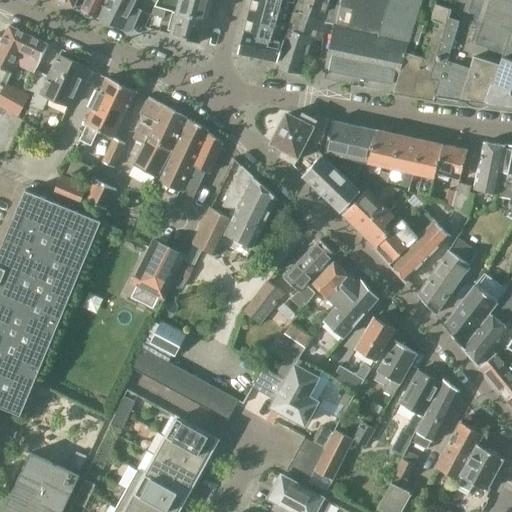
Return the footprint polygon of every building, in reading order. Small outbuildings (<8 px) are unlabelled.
[(84,0),(83,2),(80,9),(97,17),(104,0),(84,0)] [(104,0),(97,17),(123,29),(123,28),(129,31),(133,29),(136,22),(142,10),(134,7),(137,0),(104,0)] [(177,11),(206,19),(210,0),(158,0),(156,5),(166,7),(166,9),(177,11)] [(252,0),(244,32),(240,47),(244,53),(244,54),(277,60),(294,12),(298,0),(252,0)] [(332,5),(319,0),(298,0),(294,12),(326,23),(332,5)] [(319,0),(332,5),(326,23),(335,26),(326,70),(396,85),(415,24),(419,10),(422,0),(319,0)] [(435,95),(476,101),(511,105),(511,0),(454,0),(452,9),(431,79),(440,80),(435,95)] [(452,9),(436,4),(431,19),(441,22),(439,28),(435,26),(427,58),(425,67),(420,66),(412,96),(433,99),(434,95),(435,95),(440,80),(431,79),(452,9)] [(166,7),(156,5),(151,14),(163,17),(166,9),(166,7)] [(177,11),(171,34),(170,35),(199,43),(206,19),(177,11)] [(301,74),(303,68),(313,38),(319,40),(326,23),(294,12),(277,60),(275,67),(301,74)] [(415,24),(396,85),(393,94),(412,96),(420,66),(425,67),(427,58),(415,55),(424,26),(415,24)] [(1,39),(0,38),(0,80),(7,84),(12,74),(17,65),(31,72),(30,75),(33,76),(49,46),(9,25),(1,39)] [(50,98),(69,106),(87,68),(59,56),(50,77),(38,72),(30,91),(36,94),(31,106),(44,112),(50,98)] [(137,91),(108,78),(101,93),(97,91),(89,108),(93,110),(86,125),(88,126),(81,140),(92,145),(98,131),(114,138),(137,91)] [(29,95),(7,84),(0,95),(0,101),(20,112),(29,95)] [(187,118),(149,98),(140,115),(154,122),(151,129),(141,124),(133,140),(144,145),(140,154),(164,165),(168,157),(169,157),(187,118)] [(284,150),(281,155),(294,162),(307,137),(321,144),(328,120),(317,117),(314,122),(303,115),(300,121),(287,114),(285,118),(282,118),(280,123),(281,126),(272,143),(284,150)] [(180,191),(192,165),(209,173),(223,143),(208,130),(209,128),(188,118),(159,181),(180,191)] [(325,152),(368,162),(376,131),(332,121),(325,152)] [(376,131),(368,162),(368,163),(391,168),(394,155),(395,155),(399,136),(376,131)] [(421,140),(399,136),(395,155),(394,155),(391,168),(404,171),(401,186),(409,188),(412,173),(416,160),(417,160),(421,140)] [(125,143),(114,138),(103,163),(114,168),(125,143)] [(430,194),(435,174),(441,145),(421,140),(417,160),(416,160),(412,173),(423,175),(420,192),(430,194)] [(484,142),(482,153),(474,189),(497,194),(498,187),(507,145),(484,142)] [(441,145),(435,174),(458,179),(464,149),(441,145)] [(498,187),(503,188),(506,174),(511,174),(511,145),(509,145),(507,145),(498,187)] [(303,177),(341,212),(360,191),(323,156),(312,167),(303,177)] [(252,247),(276,198),(242,167),(224,204),(231,208),(229,212),(233,214),(232,217),(210,206),(191,244),(202,249),(215,255),(226,234),(252,247)] [(379,181),(387,183),(391,174),(382,172),(379,181)] [(87,186),(62,176),(53,197),(78,208),(87,186)] [(97,180),(87,200),(106,209),(115,189),(97,180)] [(451,207),(453,208),(470,217),(473,193),(468,192),(470,186),(457,183),(455,191),(451,207)] [(374,248),(387,235),(384,232),(385,224),(394,216),(389,211),(397,203),(392,197),(401,189),(387,186),(385,187),(392,195),(382,204),(383,205),(360,230),(376,245),(374,247),(374,248)] [(392,195),(385,187),(376,198),(367,190),(344,215),(360,230),(383,205),(382,204),(392,195)] [(451,207),(455,191),(447,188),(443,204),(451,207)] [(0,406),(21,416),(102,222),(26,190),(0,251),(0,406)] [(420,192),(419,197),(426,203),(429,199),(430,194),(420,192)] [(434,220),(423,209),(409,229),(417,237),(434,220)] [(417,237),(389,264),(405,281),(451,238),(434,220),(417,237)] [(387,235),(374,248),(389,264),(417,237),(409,229),(401,221),(387,235)] [(456,238),(419,292),(418,294),(435,314),(435,313),(477,253),(456,238)] [(184,254),(153,239),(132,283),(163,298),(184,254)] [(305,284),(331,257),(335,253),(320,239),(284,278),(298,291),(291,299),(301,309),(308,300),(314,293),(305,284)] [(313,283),(337,306),(347,293),(339,285),(349,274),(335,260),(313,283)] [(347,293),(337,306),(323,321),(341,338),(377,298),(361,280),(359,282),(350,274),(349,274),(339,285),(347,293)] [(511,278),(497,301),(490,312),(505,322),(511,310),(511,278)] [(284,293),(268,280),(243,312),(258,324),(284,293)] [(444,324),(462,346),(463,346),(497,301),(475,284),(444,324)] [(462,346),(463,347),(477,364),(508,327),(490,313),(463,346),(462,346)] [(356,347),(376,359),(394,328),(374,317),(356,347)] [(163,320),(151,342),(173,354),(185,332),(163,320)] [(291,324),(284,334),(305,348),(312,337),(291,324)] [(392,395),(417,353),(394,340),(377,369),(390,376),(384,389),(392,395)] [(143,374),(154,354),(141,347),(131,368),(143,374)] [(479,367),(498,390),(511,378),(511,355),(511,356),(504,361),(496,352),(479,367)] [(143,374),(153,380),(164,359),(154,354),(143,374)] [(153,380),(164,385),(174,365),(164,359),(153,380)] [(262,367),(251,387),(252,388),(252,387),(275,400),(272,406),(280,411),(304,424),(318,398),(309,393),(321,371),(298,359),(286,380),(262,367)] [(164,385),(174,391),(185,371),(174,365),(164,385)] [(341,365),(333,378),(357,392),(365,379),(341,365)] [(423,418),(441,381),(418,369),(400,402),(415,410),(406,426),(403,425),(391,448),(402,454),(410,440),(411,440),(423,418)] [(174,391),(185,397),(196,377),(185,371),(174,391)] [(185,397),(195,403),(206,382),(196,377),(185,397)] [(441,382),(441,381),(423,418),(411,440),(426,449),(430,440),(431,441),(440,423),(442,424),(459,391),(443,378),(441,382)] [(511,378),(498,390),(511,406),(511,378)] [(195,403),(206,408),(217,388),(206,382),(195,403)] [(206,408),(217,414),(227,394),(217,388),(206,408)] [(227,394),(217,414),(227,420),(238,400),(227,394)] [(117,410),(128,415),(135,401),(124,396),(117,410)] [(128,415),(117,410),(111,424),(122,429),(128,415)] [(166,436),(206,459),(217,439),(177,417),(166,436)] [(352,439),(353,439),(366,446),(374,429),(361,422),(352,439)] [(476,442),(479,443),(484,434),(460,422),(435,466),(457,478),(476,442)] [(321,426),(312,442),(325,449),(334,433),(321,426)] [(334,433),(325,449),(319,460),(314,471),(308,482),(326,491),(353,439),(352,439),(335,430),(334,433)] [(166,436),(155,455),(195,477),(206,459),(166,436)] [(325,449),(312,442),(305,437),(298,448),(319,460),(325,449)] [(99,449),(110,454),(114,445),(103,440),(99,449)] [(486,489),(504,457),(479,443),(476,442),(457,478),(458,479),(457,482),(457,487),(468,493),(474,482),(486,489)] [(314,471),(319,460),(298,448),(292,459),(314,471)] [(110,454),(99,449),(92,463),(103,468),(110,454)] [(77,451),(70,467),(79,471),(87,456),(77,451)] [(30,452),(1,511),(61,511),(79,475),(30,452)] [(145,474),(185,496),(195,477),(155,455),(145,474)] [(402,457),(395,472),(405,478),(413,464),(402,457)] [(314,471),(292,459),(286,470),(308,482),(314,471)] [(138,469),(127,489),(168,511),(176,511),(185,496),(145,474),(138,469)] [(405,478),(395,472),(378,508),(385,511),(400,511),(415,483),(405,478)] [(269,510),(272,511),(323,511),(329,501),(282,475),(274,489),(278,492),(269,510)] [(80,488),(91,493),(95,484),(84,479),(80,488)] [(91,493),(80,488),(74,502),(85,507),(91,493)] [(116,508),(123,511),(168,511),(127,489),(116,508)]
